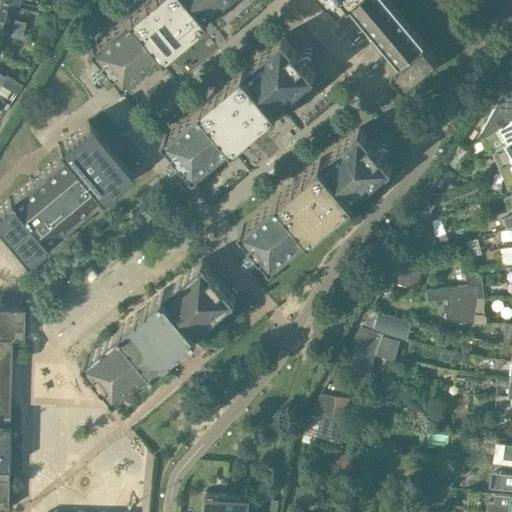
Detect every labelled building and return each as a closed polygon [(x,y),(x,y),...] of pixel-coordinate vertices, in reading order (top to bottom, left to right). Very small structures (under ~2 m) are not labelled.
[(0,0),(0,23),(1,24),(7,0),(10,0),(18,2),(18,0),(0,0)] [(63,0),(51,0),(49,8),(64,12),(67,1),(63,0)] [(124,13),(86,45),(118,84),(156,51),(158,53),(203,15),(201,14),(217,0),(135,0),(123,11),(124,13)] [(327,0),(338,13),(350,3),(400,62),(392,69),(406,86),(439,58),(390,0),(327,0)] [(15,17),(11,35),(22,38),(26,21),(15,17)] [(316,73),(287,38),(284,35),(246,67),(244,65),(200,103),(201,104),(162,137),(194,175),(233,143),(235,144),(279,107),(278,105),(316,73)] [(0,72),(0,82),(1,83),(16,93),(22,83),(7,73),(5,76),(0,72)] [(487,134),(499,125),(511,115),(511,75),(482,129),(486,135),(487,134)] [(496,149),(508,142),(511,139),(511,115),(499,125),(487,134),(490,140),(496,149)] [(62,153),(0,205),(0,230),(25,261),(132,171),(89,120),(57,147),(62,153)] [(321,157),(287,185),(276,194),(278,196),(239,228),(271,267),(310,234),(311,236),(356,199),(355,197),(393,165),(361,126),(322,159),(321,157)] [(511,139),(508,142),(496,149),(493,151),(501,169),(503,168),(511,162),(511,139)] [(458,141),(447,160),(452,165),(468,147),(458,141)] [(511,162),(503,168),(501,169),(508,187),(511,185),(511,162)] [(439,174),(450,180),(454,174),(443,168),(439,174)] [(185,174),(180,179),(184,185),(190,180),(185,174)] [(163,208),(147,188),(132,201),(149,220),(163,208)] [(507,227),(511,225),(511,212),(503,216),(507,227)] [(122,326),(84,358),(117,397),(155,365),(156,367),(200,329),(199,327),(237,295),(204,257),(167,288),(166,287),(121,325),(122,326)] [(398,282),(409,284),(412,265),(402,263),(398,282)] [(482,282),(481,271),(466,273),(467,284),(482,282)] [(449,286),(448,298),(476,295),(483,296),(483,282),(482,282),(467,284),(449,286)] [(483,296),(476,295),(448,298),(446,318),(474,320),(475,310),(483,311),(484,296),(483,296)] [(0,304),(0,506),(8,507),(12,336),(23,336),(24,305),(0,304)] [(397,334),(401,318),(378,311),(373,327),(397,334)] [(346,348),(347,348),(375,353),(377,353),(395,359),(401,339),(383,333),(383,331),(360,324),(346,348)] [(370,376),(375,353),(347,348),(342,370),(370,376)] [(321,391),(310,410),(347,417),(351,396),(321,391)] [(321,413),(310,410),(304,432),(316,435),(321,413)] [(493,463),(511,465),(511,442),(496,440),(493,463)] [(335,465),(353,468),(355,453),(337,450),(335,465)] [(511,487),(511,472),(492,470),(490,484),(511,487)] [(313,488),(298,486),(296,504),(311,506),(313,488)] [(257,511),(258,507),(250,506),(251,494),(208,490),(205,511),(257,511)] [(487,509),(489,510),(511,511),(511,493),(495,491),(494,500),(488,499),(487,509)] [(269,511),(277,511),(279,498),(271,496),(269,511)]
